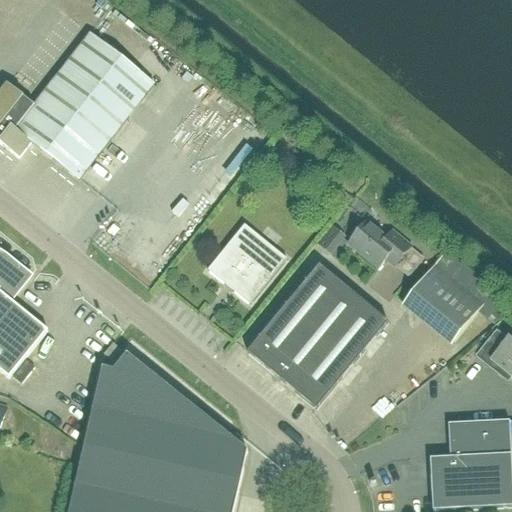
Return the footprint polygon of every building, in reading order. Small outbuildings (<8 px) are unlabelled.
[(0,96),(0,146),(19,161),(31,146),(79,183),(154,87),(90,37),(34,108),(7,87),(0,96)] [(347,247),(378,271),(385,262),(394,270),(411,249),(392,234),(387,240),(366,223),(347,247)] [(207,273),(250,308),(286,262),(244,228),(207,273)] [(0,373),(9,381),(47,334),(9,303),(29,278),(4,258),(0,255),(0,373)] [(405,302),(455,343),(484,306),(434,266),(405,302)] [(319,269),(247,356),(315,412),(386,324),(319,269)] [(490,362),(511,380),(511,343),(508,340),(507,341),(496,332),(486,344),(497,353),(490,362)] [(103,357),(111,363),(121,353),(113,346),(103,357)] [(233,511),(247,454),(126,357),(113,373),(102,371),(69,511),(233,511)] [(421,371),(402,387),(412,400),(431,384),(421,371)] [(430,462),(432,511),(460,511),(511,509),(511,481),(509,424),(448,427),(450,461),(430,462)]
